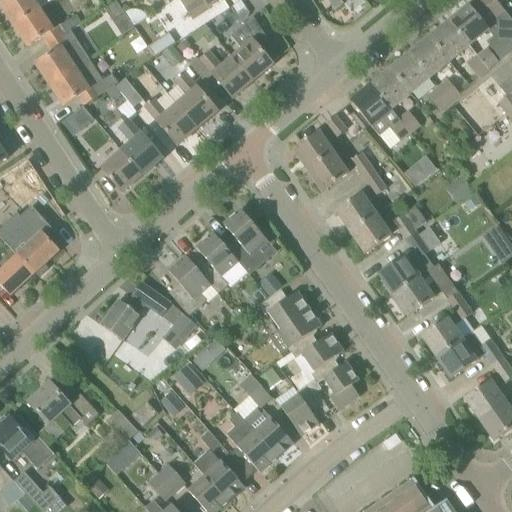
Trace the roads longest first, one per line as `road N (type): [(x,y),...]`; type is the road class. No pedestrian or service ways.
road 1 (residential): [(408,391),(243,151)]
road 2 (residential): [(124,257),(0,76)]
road 3 (residential): [(269,511),(408,391)]
road 4 (residential): [(0,370),(124,257)]
road 5 (residential): [(124,257),(243,151)]
road 6 (residential): [(332,76),(426,0)]
